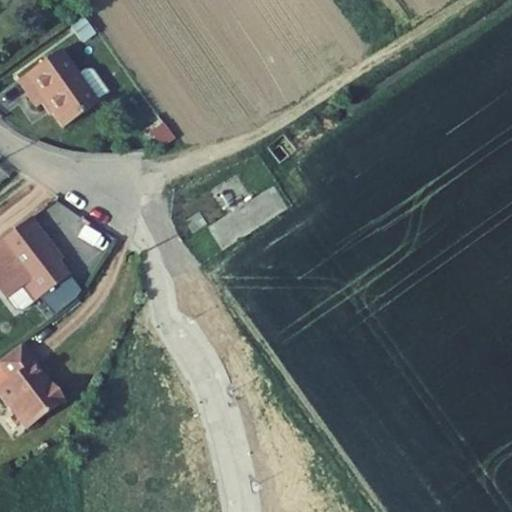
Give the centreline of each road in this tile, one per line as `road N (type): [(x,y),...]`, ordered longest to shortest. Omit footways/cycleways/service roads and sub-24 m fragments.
road 1 (residential): [(58,168),(165,247),(193,284),(242,511)]
road 2 (track): [(158,170),(264,131),(470,0)]
